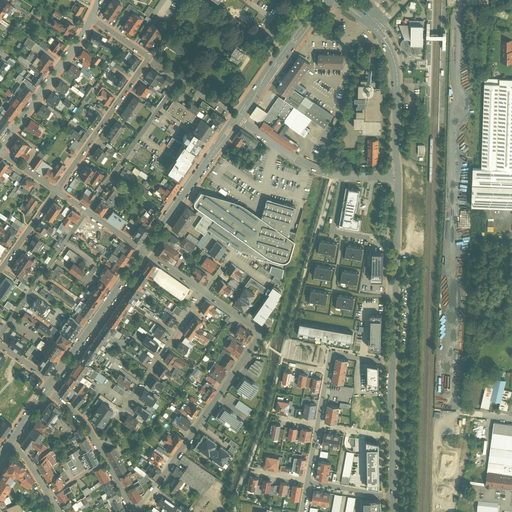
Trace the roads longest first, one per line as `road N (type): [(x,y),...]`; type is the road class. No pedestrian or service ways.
road 1 (residential): [(206,290),(261,329),(144,500),(130,507)]
road 2 (secondary): [(340,0),(375,28),(392,56),(397,176)]
road 3 (residential): [(96,446),(206,290)]
road 4 (secondary): [(397,176),(392,361)]
road 5 (residential): [(149,55),(55,190)]
road 6 (residential): [(179,76),(86,211)]
road 7 (tertiary): [(51,382),(145,249)]
road 8 (tertiary): [(145,249),(238,116)]
road 9 (residential): [(91,16),(0,147)]
road 10 (residential): [(86,211),(0,336)]
road 11 (tertiary): [(238,116),(320,0)]
road 12 (residential): [(238,116),(297,160),(341,177)]
